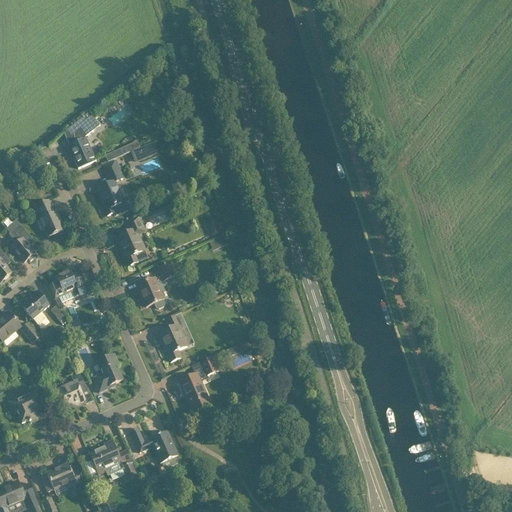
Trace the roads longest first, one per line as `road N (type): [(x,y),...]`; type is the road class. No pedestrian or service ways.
road 1 (unclassified): [(469,511),(302,0)]
road 2 (secondary): [(339,378),(216,0)]
road 3 (unclassified): [(0,461),(140,397),(78,242)]
